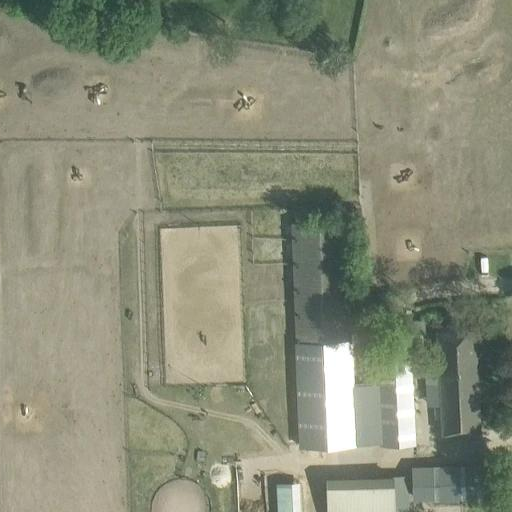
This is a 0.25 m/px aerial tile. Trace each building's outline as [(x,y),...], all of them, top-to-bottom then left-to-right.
[(346,219),(290,221),(299,442),(299,445),(300,445),(301,457),(317,456),(316,444),(355,443),(354,419),(346,219)] [(418,331),(417,320),(385,321),(385,343),(418,342),(418,331)] [(474,327),(437,329),(443,433),(480,432),(474,327)] [(383,354),(378,355),(382,444),(415,442),(412,353),(397,354),(396,347),(383,348),(383,354)] [(416,468),(418,501),(482,497),(480,464),(416,468)] [(323,477),(325,511),(408,511),(406,474),(395,475),(395,473),(323,477)] [(304,511),(304,480),(279,480),(279,511),(304,511)]
